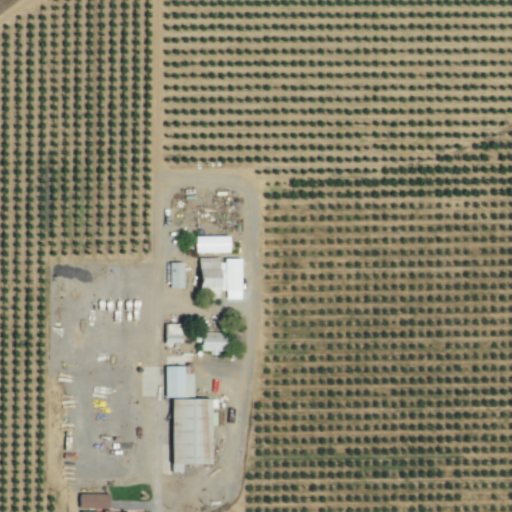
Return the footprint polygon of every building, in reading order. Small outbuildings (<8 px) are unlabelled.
[(193,252),(227,252),(227,236),(193,236),(193,252)] [(239,291),(239,258),(220,258),(220,257),(197,257),(197,289),(206,289),(206,298),(217,298),(217,291),(239,291)] [(181,262),(167,262),(168,291),(182,290),(181,262)] [(180,343),(179,323),(163,324),(164,343),(180,343)] [(223,332),(199,332),(199,352),(223,352),(223,332)] [(162,366),(163,397),(168,397),(168,472),(179,472),(179,464),(208,464),(208,398),(191,398),(191,366),(162,366)] [(105,493),(77,493),(77,509),(78,509),(77,511),(127,511),(105,511),(105,493)]
